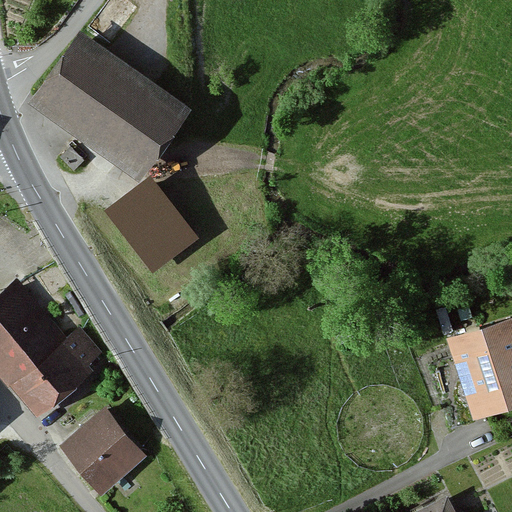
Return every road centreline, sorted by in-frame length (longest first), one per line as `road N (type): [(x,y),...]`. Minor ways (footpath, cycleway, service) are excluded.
road 1 (tertiary): [(232,511),(11,142)]
road 2 (track): [(43,203),(238,163),(323,180)]
road 3 (residential): [(341,511),(480,440)]
road 4 (residential): [(4,409),(99,511)]
road 5 (unclassified): [(0,86),(30,71),(93,0)]
